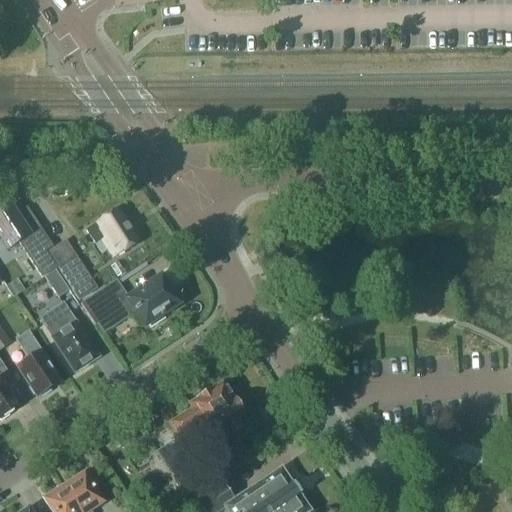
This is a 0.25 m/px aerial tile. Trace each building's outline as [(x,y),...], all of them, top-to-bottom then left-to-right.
[(10,206),(0,213),(0,236),(8,250),(19,243),(42,278),(56,268),(45,251),(52,247),(39,228),(29,235),(10,206)] [(102,239),(113,257),(136,242),(117,212),(85,232),(93,245),(102,239)] [(56,269),(78,302),(97,289),(76,257),(56,269)] [(69,291),(55,271),(43,278),(57,299),(69,291)] [(167,318),(164,314),(177,306),(179,303),(179,299),(177,296),(174,294),(170,295),(159,279),(128,300),(116,282),(80,305),(95,327),(118,311),(124,320),(134,314),(146,331),(167,318)] [(62,305),(55,310),(39,320),(74,373),(78,371),(79,372),(87,367),(86,365),(96,359),(97,358),(87,342),(86,337),(82,335),(62,305)] [(0,351),(10,344),(0,328),(0,351)] [(28,333),(15,341),(28,361),(17,368),(37,397),(59,383),(47,365),(49,363),(42,352),(41,352),(28,333)] [(0,420),(2,420),(8,417),(8,414),(18,408),(6,389),(7,388),(2,381),(9,377),(0,363),(0,420)] [(177,439),(155,453),(168,472),(180,465),(173,454),(195,440),(190,431),(201,424),(203,429),(202,430),(208,438),(209,437),(211,440),(225,431),(229,437),(241,429),(235,420),(241,416),(240,414),(241,409),(237,403),(233,402),(231,400),(231,401),(221,386),(189,406),(191,410),(168,425),(177,439)] [(278,471),(233,502),(221,485),(196,502),(202,511),(218,511),(223,509),(225,511),(308,511),(298,497),(299,496),(292,486),(291,486),(280,470),(278,471)] [(91,511),(101,505),(81,474),(62,487),(78,511),(91,511)] [(78,511),(62,487),(43,499),(50,511),(78,511)]
